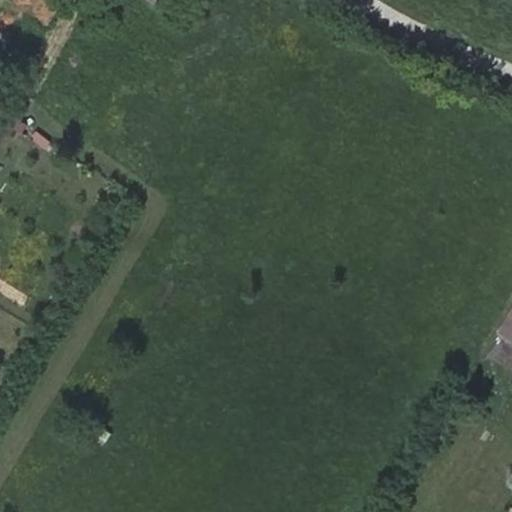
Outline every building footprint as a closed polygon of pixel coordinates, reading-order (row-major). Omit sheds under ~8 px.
[(20,8),(4,0),(0,0),(0,15),(12,22),(20,8)] [(0,45),(12,22),(0,15),(0,45)] [(19,116),(0,103),(0,115),(14,124),(19,116)] [(511,310),(500,333),(511,340),(511,310)] [(485,441),(490,433),(485,430),(480,437),(485,441)]
